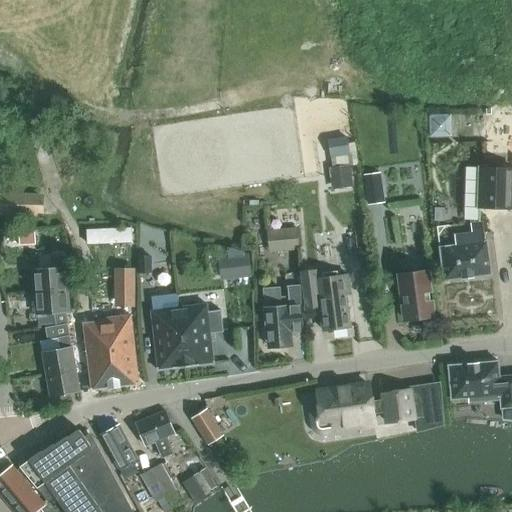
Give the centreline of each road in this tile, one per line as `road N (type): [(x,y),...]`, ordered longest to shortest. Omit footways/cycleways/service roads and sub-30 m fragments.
road 1 (tertiary): [(173,392),(511,345)]
road 2 (tertiary): [(13,440),(63,417),(173,392)]
road 3 (unclassified): [(245,511),(173,392)]
